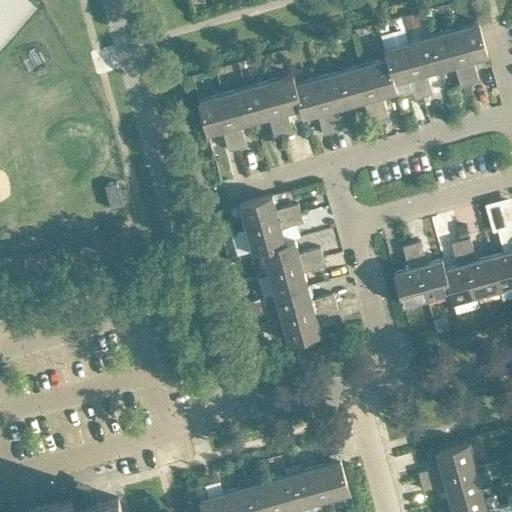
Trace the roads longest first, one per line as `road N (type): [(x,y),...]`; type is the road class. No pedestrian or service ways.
road 1 (residential): [(227,402),(115,0)]
road 2 (residential): [(3,483),(199,423),(227,402)]
road 3 (residential): [(330,163),(511,113)]
road 4 (residential): [(347,228),(511,184)]
road 5 (residential): [(387,378),(347,228)]
road 6 (residential): [(384,511),(349,384)]
road 7 (residential): [(511,360),(387,378)]
road 8 (residential): [(349,384),(227,402)]
